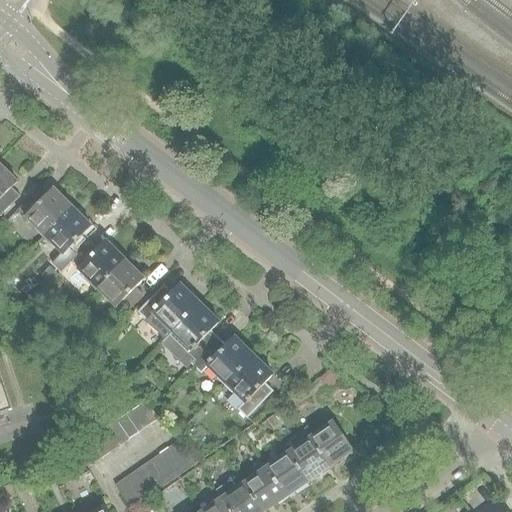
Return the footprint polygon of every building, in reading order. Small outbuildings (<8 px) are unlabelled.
[(17,183),(0,166),(0,217),(20,197),(11,189),(17,183)] [(17,212),(44,238),(72,209),(54,190),(45,199),(37,192),(17,212)] [(44,238),(70,264),(90,244),(83,236),(91,228),(72,209),(44,238)] [(70,264),(96,290),(125,261),(106,243),(97,252),(90,244),(70,264)] [(144,280),(125,261),(96,290),(123,317),(143,296),(135,289),(144,280)] [(167,340),(200,305),(180,286),(172,295),(163,286),(138,312),(167,340)] [(167,340),(193,365),(218,339),(211,332),(219,323),(200,305),(167,340)] [(235,339),(226,347),(218,339),(193,365),(202,374),(209,368),(226,385),(254,357),(235,339)] [(95,355),(88,362),(97,370),(104,364),(95,355)] [(273,376),(254,357),(226,385),(245,402),(239,409),(248,418),(273,392),(265,384),(273,376)] [(0,414),(12,411),(0,375),(0,414)] [(155,393),(147,401),(153,407),(161,399),(155,393)] [(148,428),(159,420),(144,404),(136,409),(148,428)] [(138,434),(148,428),(136,409),(126,416),(138,434)] [(138,434),(126,416),(117,422),(129,441),(138,434)] [(333,423),(321,431),(314,420),(304,427),(311,438),(331,467),(353,452),(333,423)] [(120,447),(129,441),(117,422),(107,429),(120,447)] [(107,429),(99,434),(111,453),(120,447),(107,429)] [(102,459),(111,453),(99,434),(89,441),(102,459)] [(331,467),(311,438),(289,453),(309,483),(331,467)] [(89,441),(78,449),(91,466),(102,459),(89,441)] [(192,460),(177,443),(169,449),(181,467),(192,460)] [(181,467),(169,449),(160,455),(173,473),(181,467)] [(289,453),(266,469),(286,498),(309,483),(289,453)] [(173,473),(160,455),(152,461),(164,479),(173,473)] [(77,467),(72,458),(63,462),(67,471),(77,467)] [(164,479),(152,461),(143,467),(156,485),(164,479)] [(53,466),(58,477),(65,474),(61,463),(53,466)] [(58,477),(53,466),(46,470),(51,480),(58,477)] [(156,485),(143,467),(135,473),(147,491),(156,485)] [(266,511),(286,498),(266,469),(244,484),(263,511),(266,511)] [(147,491),(135,473),(126,479),(138,497),(147,491)] [(138,497),(126,479),(115,486),(128,504),(138,497)] [(215,489),(222,499),(231,511),(263,511),(244,484),(232,493),(225,483),(215,489)] [(4,490),(9,500),(16,496),(11,486),(4,490)] [(9,500),(4,490),(0,491),(0,501),(1,504),(9,500)] [(231,511),(222,499),(203,511),(231,511)]
